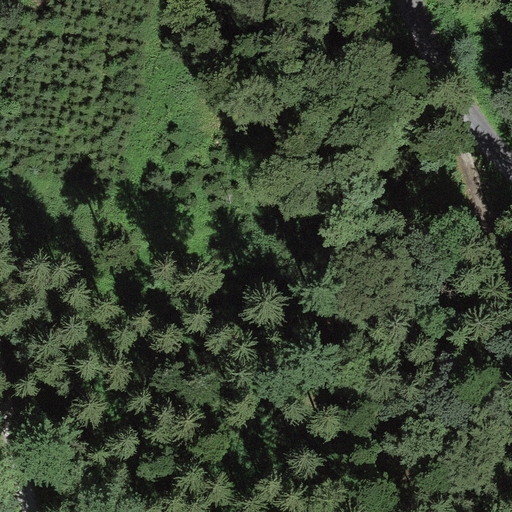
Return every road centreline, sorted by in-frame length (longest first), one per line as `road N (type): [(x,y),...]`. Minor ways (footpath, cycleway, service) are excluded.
road 1 (unclassified): [(511,169),(464,112),(409,0)]
road 2 (track): [(464,112),(469,162),(511,300)]
road 3 (track): [(39,511),(0,324)]
